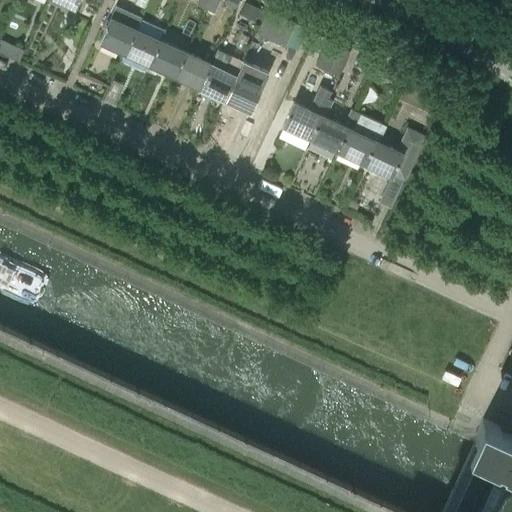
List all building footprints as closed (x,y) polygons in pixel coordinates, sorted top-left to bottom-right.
[(51,0),(50,2),(59,7),(61,2),(75,9),(78,0),(51,0)] [(206,10),(210,0),(199,0),(197,5),(206,10)] [(219,0),(210,0),(206,10),(213,13),(219,0)] [(114,9),(99,42),(125,54),(137,29),(136,28),(135,28),(139,20),(114,9)] [(284,46),(294,25),(266,12),(256,33),(284,46)] [(162,40),(161,40),(166,29),(164,29),(164,30),(142,20),(142,18),(141,18),(136,28),(137,29),(125,54),(150,65),(162,40)] [(150,65),(175,77),(186,52),(162,40),(150,65)] [(338,74),(343,63),(349,50),(326,40),(315,64),(338,74)] [(379,52),(364,45),(355,65),(370,72),(379,52)] [(175,77),(199,88),(210,63),(186,52),(175,77)] [(398,84),(402,73),(407,62),(383,53),(374,75),(398,84)] [(224,69),(210,63),(199,88),(224,100),(236,74),(243,61),(231,55),(224,69)] [(236,74),(224,100),(250,112),(268,72),(243,61),(236,74)] [(406,84),(399,98),(411,103),(417,89),(406,84)] [(293,101),(282,126),(309,139),(321,114),(325,116),(333,100),(328,98),(331,91),(319,85),(309,108),(293,101)] [(309,139),(336,151),(348,126),(352,129),(359,112),(351,108),(343,124),(325,116),(321,114),(309,139)] [(336,151),(363,164),(375,139),(379,141),(386,125),(378,121),(359,112),(352,129),(348,126),(336,151)] [(363,164),(392,177),(393,175),(405,180),(426,136),(407,127),(397,149),(379,141),(375,139),(363,164)] [(511,431),(482,418),(473,436),(511,454),(511,431)]
